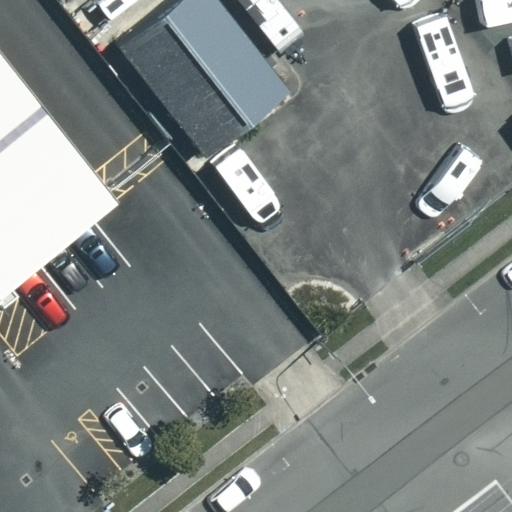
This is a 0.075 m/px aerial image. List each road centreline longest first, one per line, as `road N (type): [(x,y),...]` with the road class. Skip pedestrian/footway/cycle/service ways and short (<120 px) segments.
road 1 (unclassified): [(307,511),(437,407)]
road 2 (unclassified): [(511,505),(437,407)]
